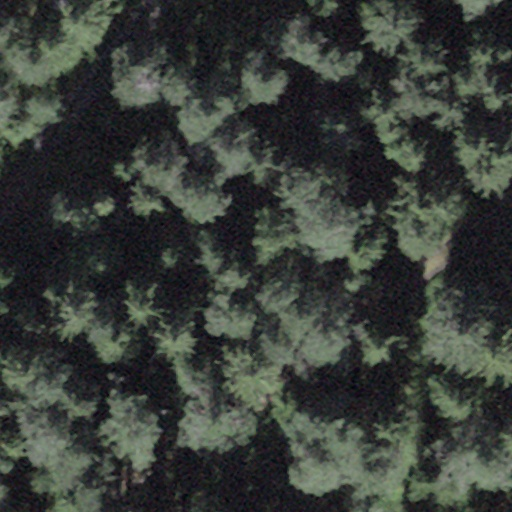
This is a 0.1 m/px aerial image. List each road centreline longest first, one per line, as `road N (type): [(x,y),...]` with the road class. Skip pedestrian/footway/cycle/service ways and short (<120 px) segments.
road 1 (track): [(129,511),(511,235)]
road 2 (track): [(129,0),(0,195)]
